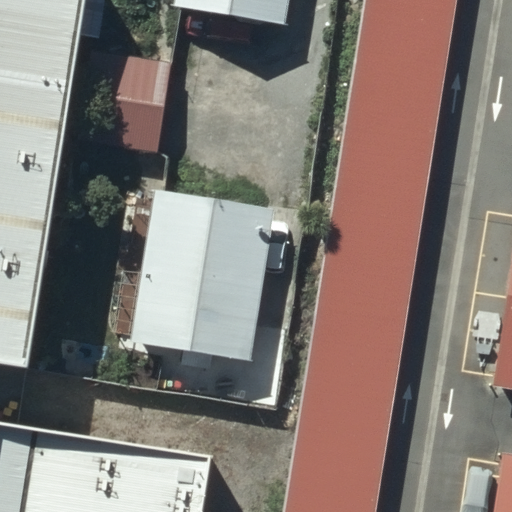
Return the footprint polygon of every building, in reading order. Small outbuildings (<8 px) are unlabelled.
[(0,0),(0,366),(32,371),(90,0),(0,0)] [(296,0),(177,0),(175,15),(291,34),(296,0)] [(376,511),(455,0),(359,0),(280,511),(376,511)] [(168,55),(89,45),(78,137),(156,147),(168,55)] [(292,215),(162,194),(139,339),(268,360),(292,215)] [(511,320),(502,380),(511,381),(511,320)] [(205,511),(213,466),(0,431),(0,511),(205,511)] [(511,511),(511,466),(509,466),(501,511),(511,511)]
